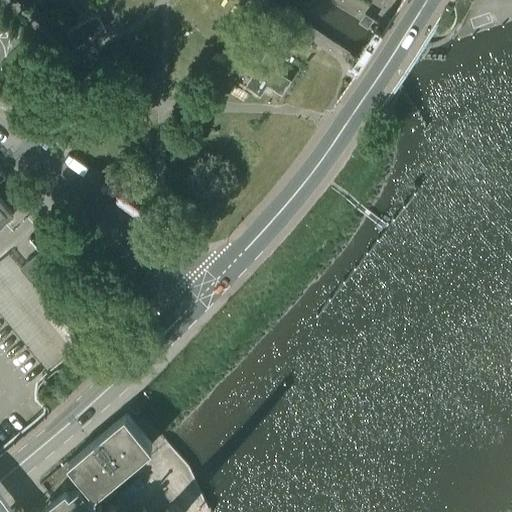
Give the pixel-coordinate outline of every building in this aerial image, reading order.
[(95,13),(66,30),(75,45),(104,28),(95,13)] [(359,21),(367,26),(372,18),(364,13),(359,21)] [(261,61),(246,51),(240,62),(254,71),(247,82),(259,90),(266,79),(281,89),(288,78),(273,68),(280,57),(268,50),(261,61)] [(0,190),(0,220),(10,213),(15,209),(0,190)] [(81,296),(60,314),(79,338),(86,332),(91,332),(93,331),(92,321),(97,316),(81,296)] [(152,443),(125,411),(68,459),(95,491),(152,443)] [(123,511),(127,509),(110,489),(93,503),(78,485),(45,511),(149,511),(144,506),(137,511),(123,511)] [(0,506),(4,511),(20,511),(16,507),(15,506),(7,496),(0,486),(0,506)]
